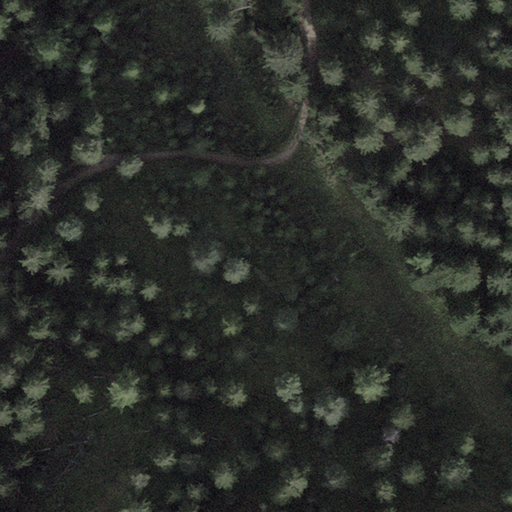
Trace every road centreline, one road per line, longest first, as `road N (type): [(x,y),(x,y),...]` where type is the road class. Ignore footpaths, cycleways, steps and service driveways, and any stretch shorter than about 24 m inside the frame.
road 1 (track): [(307,0),(304,112),(292,147),(271,162),(118,156)]
road 2 (track): [(118,156),(67,181),(0,262)]
